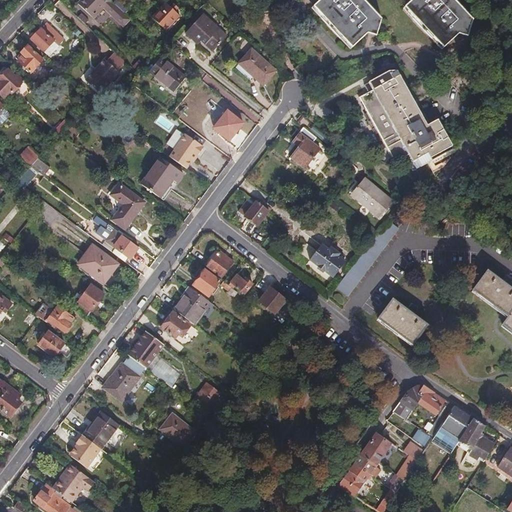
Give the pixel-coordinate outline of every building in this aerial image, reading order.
[(82,0),(79,3),(94,18),(103,9),(111,0),(82,0)] [(111,0),(103,9),(124,28),(132,19),(111,0)] [(353,46),(368,32),(377,34),(382,18),(365,0),(319,0),(314,5),(353,46)] [(444,46),(459,32),(469,35),(473,18),(456,0),(411,0),(406,5),(444,46)] [(180,16),(176,11),(171,7),(167,3),(154,16),(167,29),(180,16)] [(180,7),(176,3),(171,7),(176,11),(180,7)] [(83,13),(79,17),(87,24),(90,20),(83,13)] [(203,14),(186,32),(199,43),(202,40),(213,50),(226,35),(203,14)] [(48,24),(33,40),(45,51),(55,41),(60,35),(48,24)] [(65,39),(60,35),(55,41),(59,45),(65,39)] [(60,46),(59,45),(55,41),(45,51),(51,56),(60,46)] [(20,61),(32,72),(43,61),(28,47),(22,54),(24,56),(20,61)] [(240,64),(263,84),(276,70),(253,50),(240,64)] [(118,52),(109,61),(119,69),(127,60),(118,52)] [(309,81),(323,68),(309,53),(294,66),(309,81)] [(187,77),(162,57),(150,71),(175,91),(187,77)] [(102,93),(121,72),(119,69),(109,61),(106,59),(87,80),(102,93)] [(408,153),(412,160),(424,153),(427,151),(430,155),(452,143),(437,117),(426,123),(399,73),(397,69),(389,69),(365,82),(369,90),(365,92),(360,95),(395,160),(408,153)] [(0,94),(5,99),(10,93),(12,95),(24,81),(17,75),(15,77),(8,71),(0,79),(0,94)] [(0,102),(0,123),(4,124),(12,116),(11,113),(0,102)] [(244,122),(229,110),(216,127),(231,139),(244,122)] [(62,133),(72,122),(68,118),(56,130),(61,135),(62,133)] [(317,136),(305,126),(300,132),(313,142),(317,136)] [(175,148),(186,133),(178,128),(167,142),(175,148)] [(319,147),(313,142),(300,132),(294,140),(300,145),(291,156),(305,166),(319,147)] [(175,148),(170,155),(188,168),(193,160),(192,159),(196,153),(197,155),(203,147),(202,146),(202,145),(186,133),(175,148)] [(21,158),(30,167),(32,166),(39,158),(41,155),(31,147),(21,158)] [(424,153),(412,160),(416,166),(426,161),(427,160),(424,153)] [(143,183),(161,197),(174,178),(178,181),(184,172),(162,157),(143,183)] [(39,158),(32,166),(40,172),(45,175),(51,166),(39,158)] [(30,167),(29,168),(33,172),(23,184),(26,187),(40,172),(32,166),(30,167)] [(29,168),(18,181),(23,184),(33,172),(29,168)] [(365,176),(351,192),(381,216),(394,200),(365,176)] [(125,227),(144,201),(119,183),(111,194),(124,203),(113,218),(125,227)] [(35,194),(27,187),(19,198),(28,204),(35,194)] [(252,212),(248,218),(258,225),(268,211),(258,204),(252,212)] [(101,225),(111,232),(115,227),(97,214),(94,219),(101,225)] [(337,285),(348,294),(400,227),(389,219),(337,285)] [(111,232),(101,225),(96,233),(106,240),(108,236),(111,232)] [(111,232),(120,239),(123,234),(115,227),(111,232)] [(108,236),(117,243),(120,239),(111,232),(108,236)] [(131,257),(139,245),(123,234),(120,239),(117,243),(111,250),(126,261),(129,256),(131,257)] [(117,243),(108,236),(106,240),(103,244),(111,250),(117,243)] [(323,240),(311,255),(334,273),(347,258),(339,252),(341,250),(333,243),(330,245),(323,240)] [(117,262),(93,244),(79,262),(105,281),(110,273),(109,272),(117,262)] [(218,251),(208,264),(222,275),(234,260),(222,250),(220,252),(218,251)] [(4,253),(0,258),(5,263),(10,257),(4,253)] [(511,285),(509,283),(502,278),(488,267),(473,288),(509,314),(508,316),(502,322),(511,329),(511,285)] [(219,282),(204,270),(194,283),(210,295),(219,282)] [(245,278),(238,273),(232,281),(245,292),(254,281),(247,276),(245,278)] [(505,275),(502,278),(509,283),(511,279),(505,275)] [(232,285),(226,281),(224,280),(222,283),(229,289),(232,285)] [(80,302),(77,306),(87,314),(90,309),(91,310),(104,293),(90,283),(77,300),(80,302)] [(0,311),(3,308),(6,310),(13,301),(0,292),(0,286),(0,311)] [(211,301),(191,286),(175,308),(195,323),(211,301)] [(260,300),(273,310),(276,305),(280,307),(283,304),(279,301),(283,296),(271,286),(260,300)] [(55,297),(53,300),(61,306),(63,303),(55,297)] [(414,313),(408,308),(393,297),(378,317),(413,343),(428,323),(414,313)] [(37,313),(48,321),(49,320),(57,325),(66,332),(67,331),(69,332),(73,326),(71,325),(73,323),(68,319),(71,314),(61,306),(53,300),(49,306),(45,303),(37,313)] [(412,302),(408,308),(414,313),(418,307),(412,302)] [(159,324),(162,326),(174,310),(171,309),(159,324)] [(174,310),(162,326),(176,336),(180,332),(183,335),(191,323),(174,310)] [(68,319),(73,323),(76,318),(71,314),(68,319)] [(147,367),(165,343),(147,329),(129,354),(147,367)] [(49,331),(39,343),(56,355),(65,343),(49,331)] [(252,365),(257,359),(252,356),(247,362),(252,365)] [(153,371),(169,385),(178,374),(162,360),(153,371)] [(141,376),(123,362),(104,386),(123,400),(141,376)] [(0,405),(12,415),(23,401),(19,398),(21,395),(14,390),(16,388),(10,384),(10,385),(1,378),(0,379),(0,405)] [(225,397),(205,383),(191,399),(211,413),(225,397)] [(409,391),(401,403),(410,408),(414,411),(419,404),(420,402),(415,399),(422,388),(417,388),(409,391)] [(441,408),(445,402),(434,394),(425,388),(422,388),(415,399),(420,402),(419,404),(436,415),(441,408)] [(394,412),(407,420),(414,411),(410,408),(401,403),(394,412)] [(434,438),(454,407),(447,403),(428,434),(434,438)] [(473,420),(454,408),(442,426),(454,434),(451,439),(458,443),(459,443),(473,420)] [(84,434),(102,447),(120,423),(102,410),(84,434)] [(185,447),(198,431),(173,412),(160,428),(185,447)] [(473,420),(459,443),(471,451),(468,456),(477,461),(479,458),(485,461),(494,446),(480,437),(485,428),(473,420)] [(451,439),(454,434),(442,426),(434,438),(430,443),(450,456),(458,443),(451,439)] [(434,438),(428,434),(419,429),(413,439),(427,449),(430,443),(434,438)] [(88,467),(102,447),(84,434),(83,433),(77,441),(80,443),(78,446),(75,446),(72,450),(72,455),(88,467)] [(363,452),(378,462),(391,444),(377,433),(363,452)] [(418,461),(425,450),(411,441),(404,451),(418,461)] [(511,449),(510,448),(499,467),(511,476),(511,449)] [(363,452),(360,456),(375,466),(378,462),(363,452)] [(360,456),(354,465),(369,475),(375,466),(360,456)] [(399,476),(406,480),(417,463),(410,459),(399,476)] [(86,493),(95,480),(71,463),(53,486),(72,501),(81,489),(86,493)] [(338,487),(340,488),(354,497),(369,475),(354,465),(338,487)] [(380,478),(378,481),(380,483),(397,494),(406,480),(399,476),(392,486),(380,478)] [(64,511),(73,501),(72,501),(53,486),(47,481),(44,484),(45,486),(35,499),(52,511),(64,511)] [(147,482),(143,487),(154,495),(158,490),(147,482)] [(381,504),(387,508),(390,503),(397,494),(380,483),(377,487),(387,495),(381,504)] [(499,502),(509,508),(511,502),(502,497),(499,502)] [(25,511),(30,506),(20,499),(15,505),(24,511),(25,511)] [(421,502),(414,511),(420,511),(425,505),(421,502)] [(387,508),(384,511),(392,511),(396,507),(390,503),(387,508)]
